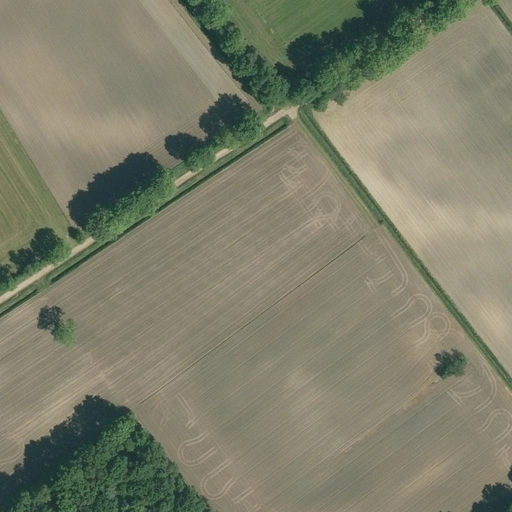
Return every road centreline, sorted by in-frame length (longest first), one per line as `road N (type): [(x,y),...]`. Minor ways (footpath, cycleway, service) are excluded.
road 1 (track): [(284,108),(0,300)]
road 2 (track): [(440,0),(284,108)]
road 3 (track): [(198,0),(284,108)]
